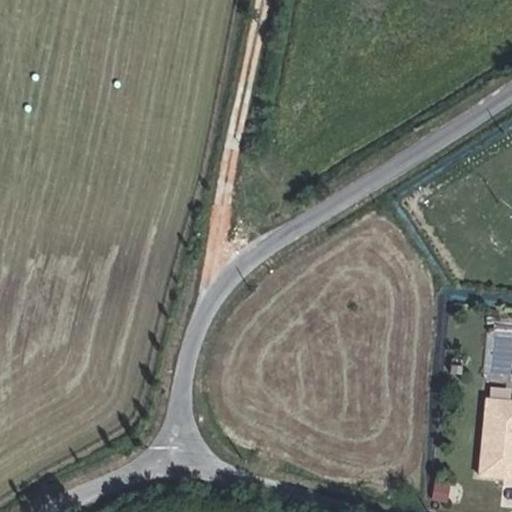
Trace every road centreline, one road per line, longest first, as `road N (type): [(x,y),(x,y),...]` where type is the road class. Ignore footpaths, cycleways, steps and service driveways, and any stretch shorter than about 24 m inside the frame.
road 1 (unclassified): [(188,474),(189,391),(203,323),(233,276),(511,90)]
road 2 (unclassified): [(188,474),(112,477),(41,511)]
road 3 (unclassified): [(335,511),(188,474)]
